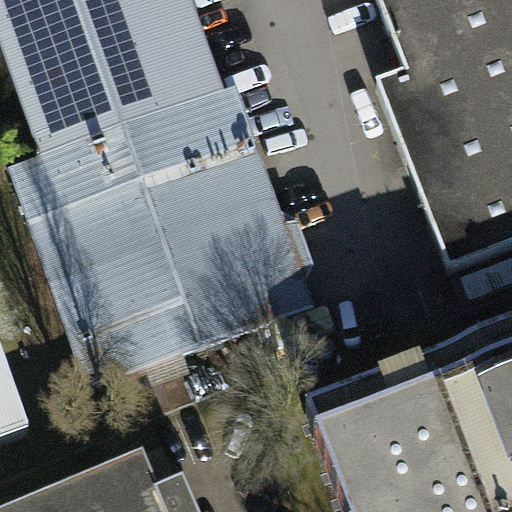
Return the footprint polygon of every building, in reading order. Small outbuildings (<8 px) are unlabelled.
[(187,0),(0,0),(0,34),(46,164),(224,102),(187,0)] [(452,274),(511,250),(511,0),(382,0),(411,75),(381,86),(452,274)] [(88,394),(315,312),(254,144),(240,149),(224,102),(46,164),(10,178),(88,394)] [(0,350),(0,453),(34,441),(0,350)] [(511,511),(511,361),(439,388),(485,511),(511,511)] [(341,511),(485,511),(439,388),(313,436),(341,511)] [(192,511),(184,492),(159,502),(143,466),(31,511),(192,511)]
